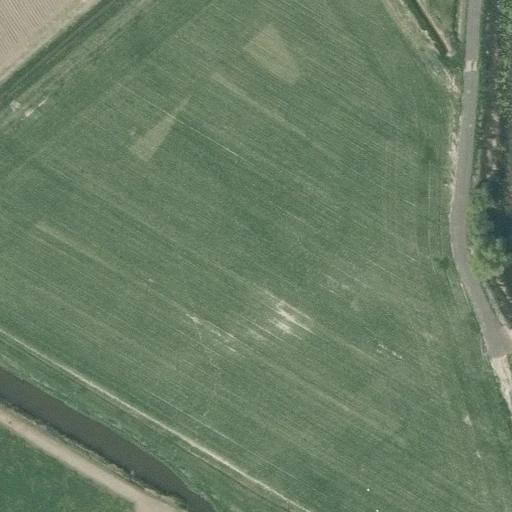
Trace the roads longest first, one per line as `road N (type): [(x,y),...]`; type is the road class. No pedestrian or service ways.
road 1 (track): [(476,0),(458,246),(495,348)]
road 2 (track): [(228,511),(214,492),(133,433),(0,354)]
